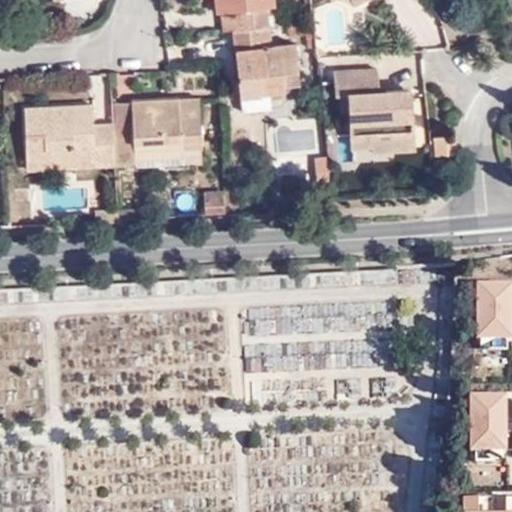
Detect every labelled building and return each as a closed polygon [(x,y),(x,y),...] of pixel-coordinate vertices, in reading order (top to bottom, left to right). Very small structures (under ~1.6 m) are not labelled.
[(231,40),(233,40),(263,37),(261,13),(251,13),(250,0),(197,0),(198,20),(231,18),(231,40)] [(270,55),(268,36),(263,37),(233,40),(238,106),(240,110),(269,107),(285,105),(284,86),(299,85),(297,53),(270,55)] [(345,105),(349,150),(410,147),(406,99),(376,102),(374,75),(326,78),(328,106),(345,105)] [(301,104),(299,85),(284,86),(285,105),(301,104)] [(109,141),(110,169),(111,172),(130,171),(130,158),(193,154),(191,114),(172,114),(172,104),(126,107),(126,127),(127,140),(109,141)] [(190,104),(172,104),(172,114),(191,114),(190,104)] [(269,123),(269,107),(240,110),(241,126),(269,123)] [(84,171),(110,169),(109,141),(109,128),(86,129),(84,109),(19,113),(22,163),(84,161),(84,171)] [(126,127),(109,128),(109,141),(127,140),(126,127)] [(450,130),(427,130),(429,151),(451,151),(450,130)] [(349,150),(350,158),(372,156),(373,163),(410,160),(410,147),(349,150)] [(23,174),(84,171),(84,161),(22,163),(23,174)] [(200,212),(223,211),(222,187),(199,188),(200,212)] [(112,206),(112,219),(137,217),(135,205),(112,206)]
